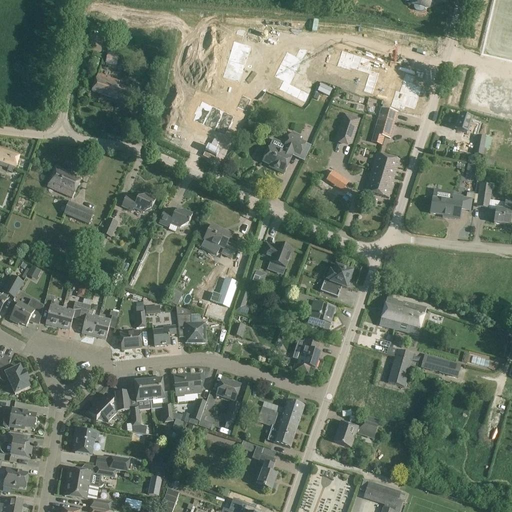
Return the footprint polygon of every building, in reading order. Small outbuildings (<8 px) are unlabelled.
[(411,0),(411,5),(414,6),(414,7),(414,9),(414,10),(416,11),(420,12),(422,12),(423,11),(424,10),(424,8),(428,9),(429,0),(411,0)] [(234,43),(228,62),(245,67),(251,48),(234,43)] [(287,53),(280,65),(296,74),(308,51),(299,50),(295,58),(287,53)] [(341,52),(337,66),(357,72),(361,59),(341,52)] [(118,57),(108,54),(105,67),(115,70),(118,57)] [(361,59),(357,72),(368,76),(363,93),(371,96),(371,97),(379,74),(378,74),(378,75),(370,72),(373,63),(361,59)] [(228,62),(223,79),(240,84),(245,67),(228,62)] [(280,65),(274,78),(283,82),(279,90),(278,89),(277,90),(297,100),(302,91),(290,85),(296,74),(280,65)] [(119,82),(97,75),(92,92),(130,104),(134,90),(118,85),(119,82)] [(399,93),(398,94),(418,100),(421,88),(412,85),(414,79),(415,79),(405,75),(399,93)] [(149,83),(142,96),(150,100),(157,87),(149,83)] [(323,94),(328,97),(332,90),(326,88),(323,94)] [(395,92),(390,108),(404,112),(403,111),(404,108),(414,111),(418,100),(398,94),(399,93),(395,92)] [(245,113),(251,100),(242,96),(236,108),(245,113)] [(200,105),(193,121),(209,129),(217,113),(200,105)] [(380,108),(373,135),(390,140),(398,113),(380,108)] [(217,113),(209,129),(225,137),(233,120),(217,113)] [(360,120),(344,114),(336,140),(338,145),(347,148),(352,145),(360,120)] [(476,130),(469,128),(471,120),(460,117),(456,130),(474,136),(476,130)] [(266,154),(262,163),(270,166),(269,168),(283,174),(288,165),(292,155),(298,158),(305,143),(290,136),(283,151),(271,145),(266,154)] [(486,138),(476,136),(473,155),(485,157),(486,150),(484,150),(486,138)] [(20,155),(0,148),(0,166),(14,171),(16,164),(20,155)] [(371,171),(383,174),(394,178),(399,161),(376,154),(371,171)] [(477,165),(467,164),(465,177),(475,179),(477,165)] [(81,179),(55,168),(51,176),(47,186),(73,198),(77,188),(81,179)] [(394,178),(383,174),(371,171),(368,183),(365,193),(388,199),(393,185),(392,185),(394,178)] [(344,180),(335,173),(323,190),(333,197),(344,180)] [(491,186),(480,184),(477,207),(488,208),(489,201),(491,186)] [(430,213),(430,214),(448,217),(449,217),(449,219),(459,221),(462,199),(463,197),(452,195),(453,194),(434,191),(432,199),(430,213)] [(122,208),(132,213),(133,209),(141,213),(141,212),(143,213),(150,210),(151,208),(152,209),(155,200),(146,196),(137,200),(137,201),(127,197),(122,208)] [(511,210),(511,204),(489,201),(488,208),(477,207),(477,208),(496,210),(494,224),(509,226),(511,210)] [(94,213),(69,203),(64,215),(89,226),(94,213)] [(192,216),(183,212),(174,215),(173,216),(164,212),(159,224),(169,228),(168,230),(175,233),(177,228),(178,228),(178,227),(180,228),(187,225),(188,224),(189,224),(192,216)] [(117,223),(107,219),(101,235),(111,239),(117,223)] [(204,241),(201,248),(216,256),(220,249),(223,251),(222,254),(230,259),(233,255),(237,246),(229,242),(232,236),(212,226),(207,235),(204,241)] [(141,265),(152,242),(148,240),(148,239),(146,238),(141,248),(143,249),(137,263),(141,265)] [(282,247),(278,246),(276,245),(275,248),(266,245),(261,257),(271,261),(270,263),(285,269),(288,260),(289,260),(293,251),(282,247)] [(134,281),(141,267),(136,265),(129,279),(134,281)] [(41,272),(32,267),(27,276),(36,281),(41,272)] [(347,287),(348,282),(349,280),(351,280),(352,276),(351,275),(352,273),(350,272),(350,271),(346,269),(345,271),(336,267),(334,274),(326,271),(323,279),(325,280),(320,292),(337,299),(341,287),(346,289),(347,287)] [(23,284),(11,277),(3,293),(1,297),(0,296),(0,312),(6,301),(6,300),(8,296),(14,299),(23,284)] [(127,280),(124,286),(130,289),(133,283),(127,280)] [(231,310),(238,285),(225,282),(221,297),(214,295),(212,305),(231,310)] [(81,284),(79,291),(86,293),(88,286),(81,284)] [(183,295),(174,290),(168,302),(177,307),(183,295)] [(287,294),(278,291),(276,299),(277,302),(288,297),(287,294)] [(249,296),(241,293),(234,313),(246,317),(249,309),(245,307),(249,296)] [(315,300),(305,298),(299,296),(299,297),(296,296),(294,303),(307,307),(305,313),(310,314),(307,325),(329,332),(335,310),(314,304),(315,300)] [(426,310),(387,299),(379,326),(419,338),(426,310)] [(44,307),(31,300),(26,308),(18,304),(10,319),(9,321),(18,325),(19,324),(21,325),(23,322),(27,325),(33,315),(41,319),(44,307)] [(81,310),(80,314),(86,315),(84,325),(81,335),(93,338),(98,319),(98,318),(92,316),(93,312),(89,311),(90,307),(83,305),(81,310)] [(48,316),(45,325),(57,329),(62,310),(62,309),(56,307),(55,308),(50,307),(48,316)] [(146,328),(143,307),(136,308),(138,329),(146,328)] [(191,313),(175,308),(176,316),(178,329),(185,329),(185,345),(205,344),(205,334),(205,328),(201,328),(201,324),(191,324),(191,316),(191,313)] [(62,310),(57,329),(58,329),(70,332),(72,322),(75,312),(68,310),(67,311),(62,310)] [(98,319),(93,338),(94,338),(106,341),(108,331),(109,329),(111,321),(104,319),(103,321),(98,319)] [(246,327),(237,324),(233,336),(242,339),(246,327)] [(175,335),(175,327),(167,328),(167,331),(153,332),(154,347),(169,346),(168,335),(175,335)] [(141,349),(139,333),(120,335),(121,351),(141,349)] [(296,360),(292,371),(308,376),(310,369),(315,370),(318,360),(320,360),(322,354),(316,352),(318,346),(304,342),(298,361),(296,360)] [(413,356),(388,349),(386,356),(394,358),(387,383),(404,388),(413,356)] [(460,365),(423,355),(420,367),(457,377),(460,365)] [(475,366),(491,366),(490,357),(468,358),(468,361),(475,361),(475,366)] [(20,368),(5,374),(15,395),(20,393),(29,389),(27,383),(29,382),(24,373),(22,374),(20,368)] [(185,377),(173,378),(175,388),(175,397),(177,397),(177,399),(177,403),(198,401),(197,395),(201,394),(200,387),(199,377),(185,378),(185,377)] [(151,410),(163,409),(163,405),(162,401),(164,401),(162,378),(148,380),(150,402),(151,410)] [(136,404),(150,402),(148,380),(134,381),(136,404)] [(233,386),(221,381),(216,396),(235,402),(240,386),(234,384),(233,386)] [(130,411),(128,392),(115,393),(116,403),(113,403),(105,396),(98,403),(100,404),(97,408),(95,406),(88,413),(95,420),(96,421),(97,420),(107,422),(108,423),(117,413),(117,412),(130,411)] [(206,404),(198,401),(191,420),(199,423),(202,415),(206,404)] [(279,425),(296,430),(304,407),(287,402),(284,411),(276,409),(274,413),(282,415),(279,425)] [(172,423),(170,404),(163,405),(163,409),(165,423),(172,423)] [(241,407),(231,404),(225,423),(226,423),(234,426),(235,426),(241,407)] [(140,426),(138,408),(130,409),(132,427),(140,426)] [(290,449),(296,430),(279,425),(282,415),(274,413),(262,409),(258,423),(278,430),(273,443),(281,446),(290,449)] [(23,412),(12,410),(11,419),(7,419),(3,420),(2,427),(5,429),(9,430),(9,428),(14,428),(23,430),(24,428),(33,430),(34,427),(36,425),(37,421),(35,419),(36,416),(23,414),(23,412)] [(182,414),(180,421),(188,424),(189,419),(190,417),(182,414)] [(199,423),(198,427),(210,431),(212,425),(204,422),(206,416),(202,415),(199,423)] [(378,421),(365,417),(364,422),(361,421),(358,429),(374,435),(377,427),(376,427),(378,421)] [(189,419),(188,424),(198,428),(198,427),(199,423),(191,420),(189,419)] [(173,432),(180,434),(183,425),(176,422),(173,432)] [(226,423),(225,429),(232,431),(234,426),(226,423)] [(357,428),(341,423),(334,443),(350,449),(357,428)] [(195,428),(189,426),(186,434),(192,436),(195,428)] [(95,433),(76,430),(74,441),(77,442),(75,454),(85,456),(91,457),(95,433)] [(24,437),(9,434),(7,444),(5,443),(1,445),(0,448),(0,450),(0,452),(3,455),(7,456),(9,455),(10,455),(10,457),(30,460),(32,449),(28,448),(29,444),(23,443),(24,437)] [(243,442),(241,448),(247,451),(249,445),(243,442)] [(256,448),(252,460),(258,462),(265,464),(257,486),(262,488),(271,491),(276,477),(270,475),(276,461),(266,457),(261,455),(263,450),(256,448)] [(129,461),(111,458),(109,469),(127,473),(129,461)] [(154,468),(156,474),(155,478),(163,480),(166,471),(164,464),(154,468)] [(116,472),(96,468),(95,476),(114,479),(116,472)] [(15,471),(6,469),(3,488),(12,489),(13,487),(25,489),(27,475),(15,473),(15,471)] [(89,487),(99,489),(103,486),(100,481),(101,477),(95,476),(91,475),(91,474),(69,470),(67,484),(74,485),(85,487),(89,487)] [(99,489),(89,487),(85,487),(74,485),(67,484),(64,497),(87,501),(87,499),(91,500),(96,501),(98,489),(99,489)] [(400,494),(368,484),(364,499),(385,505),(382,511),(394,511),(397,503),(400,494)] [(167,490),(159,511),(172,511),(179,494),(167,490)] [(253,511),(257,504),(235,495),(230,508),(239,511),(238,511),(253,511)] [(4,499),(2,511),(21,511),(23,503),(4,499)] [(90,508),(109,511),(111,503),(96,501),(91,500),(90,508)] [(362,501),(358,511),(379,511),(381,507),(362,501)]
